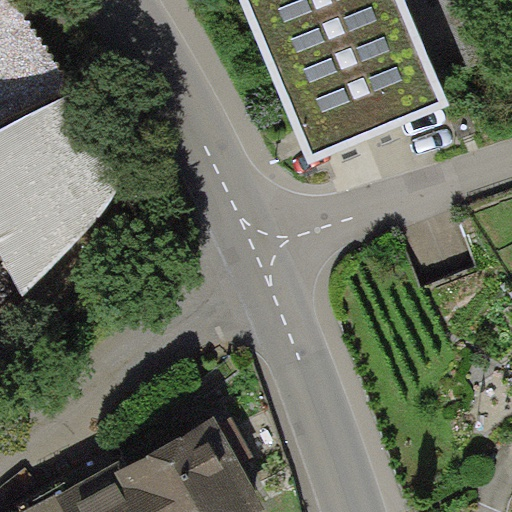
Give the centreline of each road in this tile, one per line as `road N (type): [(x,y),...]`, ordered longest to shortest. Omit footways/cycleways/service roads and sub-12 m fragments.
road 1 (residential): [(113,0),(261,255)]
road 2 (residential): [(261,255),(351,511)]
road 3 (residential): [(261,255),(511,169)]
